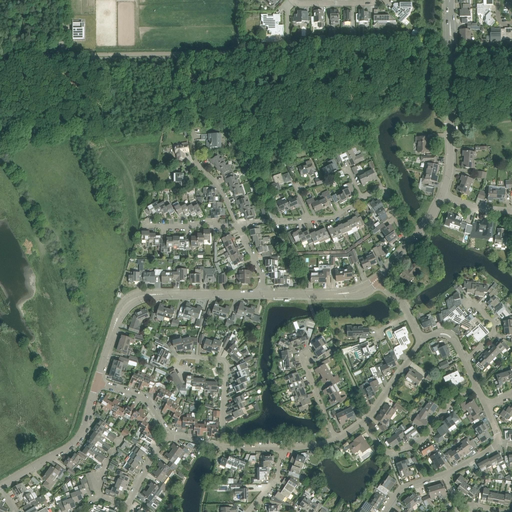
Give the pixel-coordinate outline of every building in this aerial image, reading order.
[(280,0),(265,0),(269,3),(270,2),(272,5),(270,6),(273,9),(280,1),(281,0),(280,0)] [(469,0),(459,0),(459,3),(463,3),(463,5),(463,9),(461,9),(470,8),(469,0)] [(477,4),(477,8),(486,8),(486,5),(493,5),(493,0),(483,0),(483,4),(482,4),(477,4)] [(394,7),(391,9),(400,18),(402,20),(407,15),(408,14),(409,12),(410,11),(410,8),(411,8),(412,8),(412,3),(399,3),(399,4),(396,4),(396,5),(395,7),(395,6),(394,7)] [(470,8),(461,9),(463,9),(463,10),(459,10),(460,17),(462,17),(462,24),(467,24),(467,17),(470,17),(470,10),(469,10),(469,9),(470,9),(470,8)] [(486,10),(486,8),(477,8),(477,14),(481,14),(485,17),(486,18),(486,20),(484,22),(488,26),(492,26),(494,23),(494,21),(491,18),(490,18),(490,16),(492,14),(489,11),(486,11),(485,12),(485,11),(486,10)] [(363,22),(368,22),(368,12),(365,12),(364,11),(364,10),(359,10),(359,14),(356,14),(356,22),(359,22),(359,23),(360,23),(360,24),(361,24),(362,24),(362,23),(363,23),(363,22)] [(374,10),(374,26),(378,22),(389,22),(392,19),(389,16),(378,16),(378,10),(374,10)] [(294,18),(293,18),(293,22),(296,22),(296,23),(301,23),(301,22),(308,22),(311,21),(311,17),(308,17),(308,12),(305,12),(304,11),(301,11),(297,11),(297,15),(294,15),(294,18)] [(314,17),(311,17),(311,21),(311,23),(314,23),(319,23),(319,28),(323,28),(323,23),(323,11),(314,11),(314,17)] [(283,25),(280,25),(277,25),(277,21),(280,21),(280,14),(273,15),(273,16),(268,16),(268,15),(262,15),(262,17),(262,19),(262,21),(264,22),(263,23),(263,24),(264,25),(265,25),(266,24),(267,26),(269,26),(269,33),(271,33),(271,35),(279,34),(281,36),(284,36),(283,25)] [(73,21),(73,40),(84,40),(84,23),(73,23),(73,21)] [(412,34),(412,35),(412,36),(412,37),(412,38),(413,38),(418,38),(422,31),(418,26),(413,31),(412,32),(412,33),(412,34)] [(467,30),(460,30),(460,34),(461,34),(461,41),(463,40),(463,41),(469,41),(469,34),(470,34),(470,30),(480,30),(480,27),(477,27),(467,27),(467,30)] [(501,40),(505,40),(505,28),(505,29),(501,29),(496,29),(496,30),(494,30),(494,28),(491,28),(491,33),(490,33),(490,41),(501,41),(501,40)] [(187,128),(178,129),(179,134),(184,133),(185,137),(188,136),(187,128)] [(221,134),(209,134),(209,148),(221,147),(221,134)] [(418,144),(418,153),(432,152),(432,146),(427,146),(427,137),(416,138),(416,144),(418,144)] [(176,153),(177,160),(185,159),(184,153),(189,152),(187,143),(182,144),(182,145),(175,146),(176,154),(176,153)] [(336,148),(330,151),(332,156),(335,155),(339,163),(342,161),(339,156),(338,154),(336,148)] [(347,152),(342,155),(345,160),(345,161),(348,160),(350,162),(349,163),(351,166),(358,163),(364,160),(362,154),(355,157),(352,150),(347,152)] [(464,156),(464,160),(473,160),(473,156),(475,157),(475,153),(467,152),(466,152),(463,152),(463,156),(464,156)] [(216,168),(225,163),(222,158),(220,159),(217,153),(212,156),(214,159),(210,161),(212,164),(214,163),(217,167),(216,168)] [(428,161),(426,172),(436,174),(437,171),(438,171),(439,165),(432,163),(432,161),(436,161),(436,156),(421,157),(421,161),(428,161)] [(339,170),(336,164),(334,159),(327,162),(329,166),(322,169),(326,179),(333,175),(332,173),(336,171),(339,170)] [(472,164),(473,160),(464,160),(464,163),(462,163),(462,167),(474,169),(474,165),(472,164)] [(314,174),(313,171),(314,171),(311,163),(310,161),(306,162),(307,165),(298,168),(301,175),(309,172),(310,176),(314,174)] [(224,177),(233,173),(228,165),(227,166),(225,163),(216,168),(218,171),(221,170),(223,174),(226,172),(228,175),(224,177)] [(374,181),(376,180),(372,170),(365,173),(369,182),(373,180),(374,181)] [(183,172),(179,172),(179,174),(174,174),(174,183),(181,183),(181,185),(187,185),(187,178),(183,178),(183,172)] [(425,176),(423,176),(422,183),(429,184),(430,181),(437,182),(438,177),(436,176),(436,174),(426,172),(425,176)] [(230,188),(239,185),(238,180),(236,180),(233,173),(224,177),(228,175),(229,178),(225,180),(226,184),(229,183),(230,187),(230,188)] [(365,184),(369,182),(365,173),(358,177),(363,186),(365,185),(365,184)] [(289,174),(282,176),(281,174),(274,176),(276,183),(271,185),(274,192),(281,190),(279,185),(291,181),(289,174)] [(462,181),(461,184),(469,187),(470,183),(472,184),(473,180),(462,176),(460,180),(462,181)] [(345,190),(342,191),(347,201),(346,200),(350,198),(350,199),(351,198),(352,197),(350,192),(354,190),(352,186),(350,183),(344,186),(345,190)] [(469,187),(461,184),(460,187),(458,187),(456,191),(459,192),(461,193),(468,195),(469,191),(467,191),(469,187)] [(240,188),(239,185),(230,188),(231,192),(234,191),(235,196),(238,195),(239,197),(245,196),(242,188),(240,188)] [(210,188),(203,188),(203,194),(205,194),(205,197),(206,197),(216,197),(216,191),(210,191),(210,188)] [(492,199),(496,199),(497,191),(493,191),(493,189),(489,189),(488,201),(492,201),(492,199)] [(336,194),(331,196),(334,203),(339,201),(340,204),(347,201),(342,191),(341,190),(339,191),(339,193),(340,195),(337,197),(336,194)] [(501,191),(497,191),(496,199),(499,200),(499,202),(504,202),(504,199),(504,197),(505,190),(501,190),(501,191)] [(321,200),(318,201),(322,209),(328,206),(326,202),(332,199),(328,191),(323,193),(324,195),(320,197),(321,200)] [(240,209),(241,210),(250,207),(248,201),(247,202),(245,196),(239,197),(240,200),(236,201),(237,205),(240,204),(241,209),(240,209)] [(291,198),(286,200),(290,208),(294,206),(296,208),(299,207),(297,203),(300,202),(298,196),(292,199),(291,198)] [(285,198),(274,203),(276,208),(279,207),(281,210),(285,208),(287,210),(290,209),(290,208),(286,200),(285,198)] [(315,212),(322,209),(318,201),(315,203),(313,198),(307,201),(310,209),(311,209),(310,207),(313,206),(315,212)] [(373,200),(368,204),(367,205),(371,210),(370,210),(370,211),(372,214),(383,206),(379,200),(375,203),(373,200)] [(163,202),(158,205),(162,212),(163,215),(168,212),(166,207),(164,205),(164,201),(163,202)] [(162,212),(158,205),(156,202),(152,205),(156,213),(157,215),(162,212)] [(178,202),(173,205),(174,208),(178,215),(183,212),(179,205),(178,202)] [(190,202),(185,205),(187,207),(191,214),(191,215),(192,214),(192,215),(194,216),(197,215),(197,214),(192,205),(190,202)] [(196,202),(192,205),(197,214),(197,215),(202,212),(202,213),(196,202)] [(169,203),(164,205),(166,207),(168,212),(170,215),(174,212),(175,213),(169,203)] [(179,205),(183,212),(185,215),(186,214),(186,215),(188,216),(191,215),(191,214),(187,207),(185,205),(183,206),(182,203),(179,205)] [(148,209),(145,210),(148,215),(152,213),(153,215),(156,213),(152,205),(147,208),(148,209)] [(377,225),(378,227),(383,223),(389,219),(385,214),(386,213),(382,207),(383,206),(372,214),(375,212),(379,216),(377,218),(380,223),(377,225)] [(251,210),(250,207),(241,210),(242,213),(244,212),(246,217),(245,217),(245,218),(249,216),(250,219),(256,218),(253,209),(251,210)] [(211,216),(206,216),(208,218),(211,218),(218,218),(218,216),(225,216),(225,209),(222,209),(214,209),(214,212),(211,212),(211,216)] [(460,227),(462,222),(462,219),(461,219),(461,218),(456,217),(448,214),(444,225),(449,227),(450,224),(460,227)] [(356,216),(352,218),(356,227),(360,225),(361,227),(365,225),(361,217),(360,217),(361,217),(357,219),(356,216)] [(352,229),(356,227),(352,218),(352,219),(348,221),(352,230),(352,229)] [(347,232),(352,230),(348,221),(347,222),(348,222),(343,225),(347,232)] [(492,222),(487,222),(484,221),(484,223),(477,222),(476,232),(483,233),(482,236),(490,237),(492,222)] [(386,237),(395,231),(390,225),(386,228),(383,223),(378,227),(376,228),(379,231),(381,229),(386,237)] [(343,224),(338,226),(342,235),(347,232),(343,225),(343,224)] [(260,229),(260,226),(255,226),(253,227),(254,230),(250,230),(251,236),(261,235),(260,235),(259,229),(260,229)] [(331,226),(327,228),(332,239),(334,243),(339,241),(334,229),(333,229),(333,228),(332,226),(331,226)] [(344,238),(342,235),(338,226),(338,227),(334,229),(339,241),(344,238)] [(325,228),(320,231),(325,241),(330,239),(325,228)] [(495,236),(494,244),(497,245),(502,245),(501,248),(505,248),(506,246),(507,237),(504,237),(505,230),(497,229),(497,236),(495,236)] [(210,230),(204,230),(204,244),(204,240),(209,240),(209,243),(213,243),(213,233),(210,233),(210,230)] [(302,243),(296,230),(293,232),(293,231),(287,233),(292,243),(292,244),(295,242),(296,243),(301,241),(302,243)] [(303,245),(308,243),(303,233),(302,234),(300,230),(296,232),(296,230),(302,243),(302,244),(303,245)] [(309,245),(314,243),(308,231),(303,233),(308,243),(308,244),(309,245)] [(320,243),(315,232),(310,234),(308,231),(314,243),(315,246),(320,243)] [(315,232),(320,243),(325,241),(320,231),(315,233),(315,232)] [(386,237),(385,238),(390,245),(388,246),(390,249),(392,247),(394,245),(392,243),(398,238),(394,232),(395,232),(395,231),(386,237)] [(222,239),(224,243),(234,238),(234,236),(232,237),(230,235),(229,232),(222,235),(224,238),(222,239)] [(155,234),(155,246),(158,246),(158,248),(161,248),(161,252),(164,252),(164,244),(162,244),(162,236),(155,236),(155,234)] [(189,240),(189,244),(189,250),(193,250),(193,247),(198,247),(198,244),(198,234),(198,237),(191,237),(191,240),(189,240)] [(167,244),(164,244),(164,252),(170,252),(170,247),(173,247),(173,237),(173,238),(167,238),(167,244)] [(182,250),(189,250),(189,244),(189,240),(188,240),(188,243),(186,243),(186,237),(179,237),(179,249),(182,249),(182,250)] [(224,243),(224,244),(226,248),(234,244),(233,241),(235,240),(234,238),(224,243)] [(255,242),(256,244),(256,248),(265,246),(264,243),(270,242),(270,239),(254,242),(255,242)] [(226,248),(228,252),(239,247),(238,246),(236,246),(234,244),(226,248)] [(271,245),(265,246),(256,248),(258,247),(259,253),(262,253),(263,257),(269,257),(272,256),(271,253),(272,253),(272,248),(271,245)] [(226,259),(230,257),(239,253),(237,250),(240,249),(239,247),(228,252),(224,254),(226,259)] [(362,258),(359,259),(358,260),(354,249),(351,251),(355,263),(358,262),(359,264),(361,263),(364,270),(371,267),(367,258),(367,259),(363,260),(362,258)] [(351,265),(355,263),(351,251),(347,254),(342,254),(342,258),(349,257),(351,265)] [(370,256),(367,258),(371,267),(370,266),(377,263),(372,252),(369,254),(370,256)] [(239,253),(230,257),(232,261),(243,256),(242,255),(240,256),(239,253)] [(335,258),(342,258),(342,254),(331,255),(331,266),(335,266),(335,258)] [(232,261),(230,263),(233,270),(240,267),(239,264),(243,262),(242,259),(244,258),(243,256),(232,261)] [(269,260),(266,261),(266,267),(269,267),(275,267),(275,261),(278,261),(278,256),(272,256),(269,257),(269,260)] [(129,275),(129,283),(134,283),(134,282),(140,282),(140,277),(143,277),(143,272),(143,260),(141,260),(141,264),(139,265),(139,272),(134,272),(134,273),(131,273),(131,275),(129,275)] [(415,261),(407,271),(405,269),(400,276),(408,283),(413,276),(412,275),(421,266),(415,261)] [(323,265),(319,265),(319,267),(319,273),(319,283),(326,283),(326,276),(330,276),(330,269),(323,269),(323,265)] [(200,279),(203,279),(203,269),(203,266),(198,266),(198,269),(195,269),(195,275),(190,275),(190,283),(200,283),(200,279)] [(143,277),(143,282),(150,282),(150,283),(155,283),(155,275),(158,275),(158,270),(158,267),(156,267),(156,270),(155,270),(155,272),(145,272),(143,272),(143,277)] [(314,270),(309,270),(309,274),(311,274),(311,283),(319,283),(319,273),(319,267),(314,267),(314,270)] [(352,279),(351,267),(347,267),(347,270),(343,270),(344,281),(344,280),(352,279)] [(237,274),(237,284),(250,284),(250,279),(249,279),(249,275),(250,275),(250,271),(245,271),(244,268),(242,268),(240,270),(240,274),(237,274)] [(173,272),(173,280),(177,280),(177,281),(186,281),(186,274),(187,274),(187,269),(177,269),(177,272),(173,272)] [(203,269),(203,279),(203,283),(207,283),(207,280),(210,280),(210,282),(211,282),(211,280),(216,280),(216,269),(203,269)] [(336,282),(344,281),(343,270),(343,269),(335,270),(336,282)] [(173,280),(173,272),(162,272),(162,270),(158,270),(158,275),(162,275),(162,283),(166,283),(166,282),(173,282),(173,280)] [(283,279),(274,279),(274,285),(281,285),(281,288),(279,288),(289,288),(289,285),(287,285),(287,279),(283,279)] [(475,296),(476,283),(464,282),(464,289),(467,289),(467,293),(475,294),(474,296),(475,296)] [(476,283),(475,296),(483,297),(483,293),(487,293),(487,287),(476,285),(476,283)] [(489,300),(490,301),(487,303),(489,305),(488,306),(491,310),(501,302),(500,303),(497,300),(498,299),(495,296),(498,294),(494,289),(490,294),(487,297),(490,299),(489,299),(489,300)] [(445,310),(441,311),(441,314),(443,320),(458,307),(457,308),(456,307),(455,305),(455,303),(458,302),(457,300),(460,299),(458,293),(458,292),(457,292),(456,292),(453,295),(453,296),(451,297),(450,298),(450,297),(449,297),(449,298),(449,299),(446,301),(448,309),(449,313),(446,315),(445,310)] [(501,302),(491,310),(492,310),(493,309),(498,316),(498,315),(502,319),(511,314),(501,302)] [(184,314),(183,318),(190,320),(191,316),(193,309),(189,307),(190,304),(187,303),(184,313),(184,314)] [(212,314),(219,316),(222,308),(218,307),(219,304),(216,303),(213,311),(209,309),(203,327),(208,328),(212,314)] [(237,314),(244,316),(247,308),(243,307),(244,304),(241,303),(237,314)] [(164,317),(167,309),(163,308),(164,305),(160,304),(157,315),(157,316),(163,322),(164,317)] [(225,310),(222,308),(219,316),(227,318),(230,307),(226,306),(225,310)] [(251,310),(247,308),(244,316),(252,318),(255,307),(252,306),(251,310)] [(170,310),(167,309),(164,317),(171,319),(175,308),(171,307),(170,310)] [(193,309),(191,316),(197,318),(198,318),(199,319),(202,311),(200,311),(201,308),(198,307),(197,310),(193,309)] [(458,307),(443,320),(443,321),(444,323),(447,320),(449,319),(459,324),(468,316),(464,311),(462,313),(461,313),(462,312),(460,309),(459,310),(457,308),(458,307)] [(149,317),(146,309),(136,314),(137,316),(134,317),(131,326),(130,326),(129,330),(138,333),(140,329),(136,328),(138,320),(139,320),(139,322),(145,319),(145,318),(149,317)] [(197,318),(195,326),(201,328),(205,312),(202,311),(199,319),(198,318),(197,318)] [(427,317),(420,320),(424,328),(431,325),(432,328),(436,326),(433,317),(432,317),(430,314),(426,315),(427,317)] [(478,326),(481,323),(478,319),(475,318),(475,317),(475,318),(474,318),(472,319),(471,318),(473,317),(471,314),(468,316),(459,324),(460,325),(461,325),(462,325),(461,325),(465,328),(466,327),(469,329),(471,332),(478,326)] [(504,325),(504,329),(511,327),(511,316),(509,317),(510,321),(503,322),(504,324),(503,324),(504,325)] [(300,343),(308,340),(309,342),(310,341),(310,337),(313,329),(309,328),(308,331),(306,326),(296,331),(296,332),(297,334),(298,336),(300,343)] [(473,335),(479,341),(489,332),(485,327),(484,327),(482,326),(480,328),(478,326),(471,332),(468,334),(470,336),(472,334),(473,335)] [(362,337),(369,337),(369,331),(362,331),(362,327),(352,328),(352,327),(347,327),(347,336),(362,336),(362,337)] [(394,332),(397,339),(398,338),(401,345),(395,348),(399,356),(403,354),(402,351),(408,348),(406,345),(410,343),(408,338),(407,335),(407,334),(408,333),(405,327),(394,332)] [(227,352),(232,357),(238,351),(239,350),(233,345),(234,343),(236,344),(238,342),(236,341),(236,340),(234,339),(237,333),(234,330),(229,340),(232,341),(228,348),(230,349),(227,352)] [(301,344),(300,343),(298,336),(297,334),(296,332),(288,336),(290,339),(286,341),(282,338),(279,341),(289,347),(290,344),(292,344),(293,346),(294,347),(301,344)] [(200,339),(199,344),(205,344),(204,348),(205,349),(204,351),(211,353),(211,351),(214,342),(204,339),(204,335),(201,334),(200,339)] [(312,345),(316,350),(316,351),(322,347),(326,344),(323,338),(317,342),(316,340),(315,340),(316,335),(313,334),(311,341),(314,342),(315,343),(312,345)] [(133,343),(134,340),(131,339),(122,336),(121,338),(121,340),(120,343),(129,346),(130,343),(133,343)] [(181,340),(182,340),(181,338),(172,340),(172,341),(168,345),(172,350),(174,348),(176,347),(177,351),(184,350),(181,340)] [(190,338),(182,340),(181,340),(184,350),(184,352),(191,350),(190,346),(192,345),(197,345),(197,339),(190,338)] [(218,351),(219,351),(221,346),(222,347),(225,348),(229,340),(226,338),(223,343),(214,340),(214,342),(211,351),(217,353),(218,351)] [(160,352),(158,356),(169,361),(172,354),(167,352),(168,350),(163,347),(164,344),(156,340),(155,343),(158,345),(157,348),(158,349),(158,350),(160,352)] [(278,344),(283,347),(284,352),(282,352),(283,360),(285,360),(292,359),(290,349),(287,350),(289,347),(279,341),(279,343),(278,344)] [(509,348),(502,341),(499,343),(498,342),(496,344),(494,343),(493,345),(501,353),(505,348),(507,350),(509,348)] [(370,353),(375,351),(374,347),(368,349),(367,346),(369,345),(367,342),(359,345),(358,343),(352,346),(354,351),(354,352),(357,351),(359,358),(366,356),(367,358),(371,356),(370,353)] [(128,350),(129,346),(120,343),(117,351),(125,353),(125,354),(129,356),(131,351),(128,350)] [(445,358),(449,355),(448,353),(449,353),(446,346),(441,348),(439,345),(432,348),(434,353),(439,350),(441,354),(438,355),(440,360),(445,358)] [(501,353),(493,345),(491,346),(490,345),(488,346),(488,347),(488,348),(496,356),(500,352),(501,353)] [(324,350),(322,347),(316,351),(316,350),(314,352),(318,358),(324,354),(326,357),(333,353),(330,350),(328,351),(326,348),(324,350)] [(493,360),(496,356),(488,348),(487,348),(490,350),(488,352),(487,351),(485,353),(493,360)] [(241,354),(238,351),(232,357),(231,357),(237,363),(243,356),(248,354),(247,351),(241,354)] [(394,353),(384,358),(387,365),(389,369),(396,366),(394,362),(398,360),(395,354),(394,353)] [(481,355),(480,356),(489,364),(493,360),(485,353),(483,354),(481,355)] [(166,367),(169,361),(158,356),(156,360),(152,358),(150,363),(157,366),(158,364),(166,367)] [(479,360),(475,364),(483,372),(489,365),(489,364),(480,356),(480,357),(478,359),(479,360)] [(114,361),(112,368),(121,371),(123,364),(128,365),(129,360),(120,357),(118,362),(114,361)] [(285,360),(283,360),(284,368),(286,367),(286,368),(291,367),(293,367),(295,366),(294,359),(292,359),(285,360)] [(327,359),(321,363),(322,366),(315,370),(317,374),(320,373),(322,376),(329,371),(325,365),(329,362),(327,359)] [(440,367),(438,368),(440,371),(449,366),(446,361),(439,364),(439,365),(440,367)] [(235,370),(237,373),(245,370),(247,369),(248,368),(245,363),(230,369),(232,372),(235,370)] [(382,364),(375,367),(377,371),(378,373),(382,371),(384,376),(391,373),(389,369),(387,365),(383,366),(382,364)] [(511,366),(510,368),(511,371),(503,373),(506,382),(510,381),(511,383),(511,382),(511,366)] [(119,379),(121,371),(112,368),(110,376),(113,377),(113,380),(122,383),(123,380),(119,379)] [(247,369),(245,370),(237,373),(239,379),(247,375),(248,375),(250,374),(247,369)] [(134,374),(129,384),(132,385),(134,381),(137,383),(141,373),(139,371),(137,375),(134,374)] [(330,380),(332,382),(339,378),(337,375),(333,378),(329,371),(322,376),(323,379),(321,380),(323,384),(330,380)] [(373,377),(368,379),(370,384),(374,393),(379,390),(377,387),(379,387),(378,385),(378,384),(378,383),(377,379),(380,378),(378,373),(377,371),(373,373),(375,376),(373,377)] [(450,380),(453,387),(458,384),(464,380),(463,377),(460,378),(457,371),(447,376),(443,378),(445,382),(450,380)] [(288,386),(289,389),(304,383),(302,380),(301,380),(297,372),(285,377),(286,381),(288,380),(289,380),(290,381),(291,383),(290,385),(288,386)] [(423,377),(417,373),(415,376),(409,372),(405,379),(410,383),(412,380),(418,384),(423,377)] [(146,375),(141,373),(137,383),(139,384),(138,388),(140,389),(145,378),(146,375)] [(430,382),(434,377),(432,376),(429,374),(429,373),(425,379),(430,382)] [(506,382),(503,373),(496,375),(498,381),(495,382),(497,389),(500,388),(500,386),(503,385),(502,383),(506,382)] [(145,386),(148,387),(152,377),(147,375),(145,378),(140,389),(143,390),(145,386)] [(247,375),(239,379),(234,381),(236,384),(238,383),(239,385),(243,383),(243,384),(248,382),(251,380),(248,375),(247,375)] [(152,392),(155,394),(158,388),(159,386),(161,383),(160,383),(156,383),(153,382),(154,379),(152,377),(148,387),(150,389),(149,393),(151,394),(152,392)] [(217,383),(211,382),(210,393),(210,395),(213,395),(213,393),(219,394),(219,389),(217,389),(217,384),(217,383)] [(239,385),(236,387),(231,389),(229,390),(228,393),(235,390),(236,393),(246,389),(243,384),(243,383),(239,385)] [(304,383),(289,389),(291,393),(293,392),(295,396),(291,398),(292,401),(295,400),(307,396),(306,396),(305,394),(306,393),(303,388),(305,387),(304,383)] [(363,385),(359,387),(360,389),(363,395),(368,393),(369,396),(368,397),(369,399),(372,398),(371,397),(375,395),(374,393),(370,384),(364,387),(363,385)] [(328,393),(330,396),(337,392),(333,386),(333,385),(323,391),(326,395),(328,393)] [(159,386),(158,388),(155,394),(158,395),(154,401),(157,402),(159,399),(162,400),(167,390),(165,389),(159,386)] [(169,392),(167,390),(162,400),(165,402),(163,405),(165,407),(168,401),(172,393),(169,392)] [(337,392),(330,396),(332,399),(329,401),(331,405),(339,400),(340,403),(347,399),(345,396),(341,399),(337,392)] [(165,407),(162,411),(165,413),(167,409),(170,411),(175,401),(177,398),(174,396),(175,395),(172,393),(168,401),(165,407)] [(235,402),(227,406),(229,408),(233,406),(236,405),(242,402),(242,403),(245,401),(244,398),(248,396),(246,393),(241,395),(242,396),(234,399),(235,402)] [(310,394),(306,396),(307,396),(295,400),(297,404),(301,402),(302,406),(299,408),(300,411),(306,409),(306,408),(309,407),(308,405),(311,403),(310,400),(312,399),(310,394)] [(104,411),(110,401),(107,400),(109,396),(107,395),(105,397),(102,396),(99,401),(102,403),(101,404),(104,406),(102,409),(104,411)] [(108,409),(111,411),(117,401),(115,399),(112,403),(110,401),(104,411),(106,412),(108,409)] [(112,416),(114,417),(120,408),(117,406),(119,402),(117,401),(111,411),(114,412),(112,416)] [(177,402),(175,401),(170,411),(173,412),(171,416),(173,417),(178,409),(179,407),(176,405),(177,402)] [(423,408),(421,412),(427,416),(429,413),(431,414),(434,410),(435,411),(437,406),(430,401),(424,409),(423,408)] [(467,409),(469,412),(477,407),(473,401),(469,404),(467,401),(461,405),(464,410),(467,409)] [(245,408),(242,403),(242,402),(236,405),(233,406),(234,409),(227,412),(228,415),(233,413),(236,412),(241,409),(242,409),(245,408)] [(350,408),(343,411),(347,419),(350,418),(352,420),(356,418),(352,411),(355,409),(352,402),(348,404),(350,408)] [(403,408),(396,403),(392,409),(390,407),(390,405),(389,405),(387,405),(386,405),(381,412),(390,419),(395,411),(397,409),(401,412),(403,408)] [(129,416),(132,417),(135,411),(133,409),(135,406),(133,404),(130,408),(128,406),(127,407),(122,416),(124,417),(126,414),(129,416)] [(122,417),(122,416),(127,407),(125,405),(123,409),(120,408),(114,417),(117,418),(119,415),(122,417)] [(471,415),(468,417),(471,423),(473,421),(474,424),(479,421),(478,418),(476,415),(477,414),(480,412),(479,411),(479,410),(477,407),(469,412),(471,415)] [(503,410),(511,416),(511,409),(509,407),(507,409),(505,408),(503,410)] [(135,411),(132,417),(130,420),(132,421),(134,418),(137,420),(143,410),(141,409),(138,412),(135,411)] [(175,426),(179,428),(181,418),(180,418),(181,415),(178,413),(180,410),(178,409),(173,417),(172,418),(175,420),(173,424),(176,425),(175,426)] [(236,412),(233,413),(234,416),(226,419),(228,422),(244,415),(242,409),(241,409),(236,412)] [(138,425),(140,426),(146,417),(143,415),(145,411),(143,410),(137,420),(140,422),(138,425)] [(335,410),(331,412),(335,419),(338,418),(341,425),(346,423),(347,423),(347,422),(347,421),(348,421),(348,420),(347,419),(343,411),(337,414),(335,410)] [(511,416),(503,410),(501,413),(499,411),(497,414),(503,417),(501,420),(506,424),(511,423),(507,420),(510,415),(511,416)] [(381,412),(380,412),(375,419),(381,423),(379,426),(383,432),(387,429),(386,426),(385,426),(388,422),(390,419),(381,412)] [(424,420),(427,416),(421,412),(418,415),(413,422),(418,426),(417,427),(422,430),(428,422),(424,420)] [(442,423),(443,424),(447,430),(455,424),(454,423),(459,419),(454,412),(449,416),(449,417),(442,423)] [(185,425),(189,425),(189,414),(187,414),(186,418),(183,418),(183,419),(181,418),(179,428),(182,429),(185,429),(185,425)] [(141,432),(143,433),(143,434),(148,425),(149,424),(146,423),(148,419),(146,417),(140,426),(140,427),(142,429),(141,432)] [(99,419),(96,423),(98,424),(96,425),(105,431),(107,429),(105,428),(107,425),(104,423),(102,421),(99,419)] [(480,423),(474,427),(477,432),(476,433),(478,437),(479,436),(487,431),(488,430),(484,424),(481,425),(480,423)] [(443,424),(441,425),(442,426),(437,430),(439,434),(434,438),(438,443),(444,439),(442,436),(449,431),(447,430),(443,424)] [(93,430),(93,431),(95,432),(100,435),(101,436),(103,434),(105,431),(96,425),(93,430)] [(143,433),(140,438),(145,441),(151,432),(148,430),(151,426),(148,425),(143,434),(143,433)] [(400,427),(397,429),(402,436),(404,434),(408,440),(411,438),(412,438),(412,437),(414,435),(415,436),(418,434),(412,425),(403,432),(400,427)] [(396,434),(385,443),(387,446),(390,445),(392,447),(401,441),(399,438),(402,436),(397,429),(394,431),(396,434)] [(151,432),(145,441),(151,444),(153,441),(153,440),(158,431),(156,430),(154,433),(151,432)] [(92,435),(91,437),(100,443),(103,445),(103,446),(109,450),(111,448),(111,447),(105,443),(103,441),(105,439),(101,436),(100,435),(95,432),(93,431),(91,434),(92,435)] [(487,431),(479,436),(478,437),(482,443),(490,437),(487,431)] [(362,453),(370,448),(361,435),(356,439),(356,440),(349,446),(348,445),(345,448),(344,447),(344,448),(343,449),(345,452),(350,448),(354,454),(360,450),(362,453)] [(87,442),(88,442),(89,443),(90,443),(94,446),(96,444),(102,448),(101,448),(107,452),(109,450),(103,446),(103,445),(100,443),(91,437),(87,442)] [(467,449),(469,447),(472,446),(470,442),(468,438),(461,443),(463,445),(458,448),(463,456),(466,454),(467,454),(470,452),(467,449)] [(88,442),(84,447),(86,448),(95,454),(97,456),(99,454),(97,452),(99,450),(94,446),(90,443),(89,443),(88,442)] [(430,457),(441,451),(435,443),(432,445),(430,442),(419,449),(423,456),(428,453),(430,457)] [(173,449),(171,452),(178,457),(183,451),(187,454),(189,451),(182,446),(181,449),(174,444),(171,448),(173,449)] [(131,451),(132,452),(135,454),(141,458),(143,455),(145,456),(146,454),(135,446),(131,451)] [(86,448),(82,453),(88,457),(89,458),(91,455),(93,456),(95,454),(86,448)] [(460,459),(463,456),(458,448),(452,452),(451,450),(444,455),(445,456),(449,462),(453,459),(454,458),(457,461),(460,459)] [(75,453),(71,459),(74,462),(77,464),(78,465),(82,458),(85,461),(88,457),(82,453),(80,451),(78,455),(75,453)] [(435,469),(440,466),(444,464),(441,458),(444,456),(444,457),(445,456),(444,455),(441,451),(430,457),(434,464),(432,466),(435,469)] [(144,460),(141,458),(135,454),(132,452),(129,457),(132,459),(138,463),(140,460),(142,462),(144,460)] [(171,462),(169,464),(176,469),(178,466),(174,463),(178,457),(171,452),(169,455),(167,453),(164,457),(171,462)] [(306,459),(307,460),(309,455),(307,453),(301,453),(300,456),(297,455),(296,458),(292,457),(291,459),(304,464),(306,459)] [(227,464),(225,467),(231,469),(236,457),(236,456),(234,455),(233,456),(230,455),(230,454),(229,458),(227,464)] [(241,459),(238,468),(244,470),(247,462),(250,455),(250,454),(247,454),(244,461),(241,459),(242,459),(241,459)] [(505,464),(503,461),(499,454),(494,457),(501,471),(503,470),(501,466),(505,464)] [(220,455),(218,461),(221,462),(220,465),(225,467),(227,464),(229,458),(228,458),(225,457),(226,456),(223,455),(223,456),(220,455)] [(68,457),(64,464),(67,466),(70,468),(69,469),(67,471),(74,476),(76,473),(73,470),(77,464),(74,462),(71,459),(68,457)] [(141,465),(138,463),(132,459),(129,457),(126,462),(128,464),(129,465),(129,464),(135,469),(138,466),(140,467),(141,465)] [(231,469),(236,472),(238,468),(241,459),(242,459),(242,458),(239,458),(236,457),(231,469)] [(498,472),(501,471),(494,457),(488,460),(492,466),(493,467),(496,466),(497,468),(496,469),(498,472)] [(294,464),(293,466),(293,467),(301,469),(302,470),(304,464),(291,459),(290,462),(294,464)] [(492,466),(488,460),(488,459),(483,462),(488,472),(490,471),(489,468),(492,466)] [(409,463),(408,460),(396,464),(399,471),(407,468),(406,464),(409,463)] [(138,471),(135,469),(129,464),(129,465),(128,464),(126,462),(127,463),(123,468),(133,474),(135,471),(137,473),(138,471)] [(161,462),(158,465),(161,467),(158,470),(169,477),(173,471),(174,472),(176,469),(169,464),(168,467),(161,462)] [(486,473),(488,472),(483,462),(477,465),(481,472),(484,470),(486,473)] [(52,467),(48,472),(55,478),(57,475),(59,476),(63,471),(64,470),(58,465),(55,469),(52,467)] [(302,470),(301,469),(293,467),(293,466),(292,466),(291,469),(290,468),(289,471),(289,472),(288,474),(300,479),(302,479),(303,476),(300,475),(302,470)] [(409,472),(407,468),(399,471),(402,479),(405,477),(413,474),(412,471),(409,472)] [(121,476),(119,479),(127,483),(128,483),(130,478),(126,476),(127,474),(118,470),(116,474),(121,476)] [(152,475),(162,482),(160,484),(166,489),(168,486),(164,484),(169,477),(158,470),(156,473),(154,471),(152,475)] [(53,481),(55,478),(48,472),(45,476),(45,475),(43,478),(46,481),(43,485),(50,490),(55,483),(53,481)] [(269,474),(258,474),(258,478),(252,478),(252,483),(261,483),(261,480),(267,480),(267,476),(269,476),(269,474)] [(285,478),(283,481),(295,489),(296,489),(299,484),(302,479),(300,479),(288,474),(289,475),(287,477),(290,479),(289,481),(285,478)] [(379,486),(377,489),(385,495),(386,495),(387,496),(386,495),(383,493),(386,489),(389,491),(394,483),(396,481),(394,480),(387,475),(384,479),(384,482),(382,485),(379,486)] [(455,483),(459,486),(463,481),(465,479),(460,475),(455,483)] [(79,486),(80,490),(84,499),(85,498),(84,494),(87,493),(86,489),(89,488),(85,479),(80,480),(82,485),(79,486)] [(126,486),(127,483),(119,479),(118,479),(117,483),(114,482),(113,483),(116,484),(127,488),(128,487),(126,486)] [(286,486),(284,488),(291,493),(295,489),(283,481),(282,483),(286,486)] [(461,492),(468,485),(463,481),(459,486),(457,488),(460,490),(459,491),(461,492)] [(28,490),(23,482),(15,487),(12,489),(14,491),(17,497),(18,496),(28,490)] [(164,492),(166,489),(160,484),(158,487),(151,482),(149,486),(151,487),(149,490),(157,496),(158,497),(162,490),(164,492)] [(116,484),(114,488),(121,491),(123,492),(124,489),(127,490),(127,488),(116,484)] [(231,490),(235,490),(235,495),(240,494),(240,500),(248,500),(248,489),(241,489),(241,487),(241,484),(238,484),(231,484),(231,490)] [(443,484),(435,486),(438,495),(440,495),(442,494),(442,496),(446,495),(443,484)] [(481,500),(487,501),(487,498),(489,492),(489,489),(484,488),(485,485),(482,484),(479,487),(481,488),(480,491),(483,492),(481,500)] [(472,488),(468,485),(461,492),(463,494),(464,493),(466,495),(467,494),(472,488)] [(80,490),(79,486),(74,488),(76,492),(80,503),(81,503),(81,500),(84,499),(80,490)] [(434,497),(438,495),(435,486),(428,488),(431,500),(434,499),(434,497)] [(119,496),(121,491),(114,488),(112,487),(111,491),(106,489),(105,492),(106,493),(106,495),(105,494),(105,495),(114,498),(114,497),(115,495),(119,496)] [(473,487),(472,488),(467,494),(472,498),(475,493),(477,495),(480,491),(481,488),(479,487),(477,490),(473,487)] [(28,490),(18,496),(20,500),(23,498),(27,505),(36,499),(32,493),(33,492),(31,488),(28,490)] [(277,491),(278,492),(286,497),(285,497),(288,499),(291,493),(284,488),(282,491),(278,488),(277,491)] [(373,501),(370,505),(377,509),(381,504),(380,503),(381,501),(382,501),(383,502),(385,499),(384,498),(383,498),(385,495),(377,489),(376,488),(375,488),(373,491),(376,493),(372,500),(373,501)] [(144,491),(142,495),(149,500),(147,502),(155,508),(155,509),(157,506),(153,502),(157,496),(149,490),(147,493),(144,491)] [(76,492),(71,494),(72,498),(73,498),(74,503),(77,502),(78,504),(80,503),(76,492)] [(274,496),(270,501),(281,504),(284,504),(289,506),(290,504),(285,503),(283,501),(285,497),(286,497),(278,492),(276,494),(275,493),(273,496),(274,496)] [(414,492),(409,497),(415,505),(418,502),(419,504),(422,501),(414,492)] [(303,493),(298,501),(301,504),(299,506),(302,508),(306,510),(312,501),(308,499),(310,496),(305,493),(305,494),(303,493)] [(71,509),(72,511),(73,510),(72,508),(76,507),(74,503),(73,498),(72,498),(71,494),(66,496),(67,497),(68,500),(71,509)] [(511,500),(511,495),(505,494),(505,495),(504,503),(503,505),(509,506),(510,501),(511,500)] [(36,499),(27,505),(23,507),(25,511),(37,511),(35,507),(46,501),(43,495),(36,499)] [(415,505),(409,497),(403,502),(410,511),(413,509),(412,507),(415,505)] [(312,501),(306,510),(308,511),(312,511),(313,511),(314,511),(318,511),(323,505),(319,503),(317,505),(315,503),(316,501),(313,499),(312,501)] [(63,501),(58,503),(60,508),(61,508),(62,511),(68,511),(68,510),(71,509),(68,500),(63,502),(63,501)] [(266,511),(276,511),(278,511),(278,506),(279,506),(281,504),(270,501),(270,500),(270,506),(265,507),(265,510),(267,510),(266,511)] [(0,511),(9,511),(7,511),(8,509),(3,507),(5,503),(2,501),(1,501),(0,504),(0,511)] [(362,510),(360,511),(367,511),(369,510),(370,511),(373,507),(365,502),(363,506),(365,507),(363,510),(362,510)]
